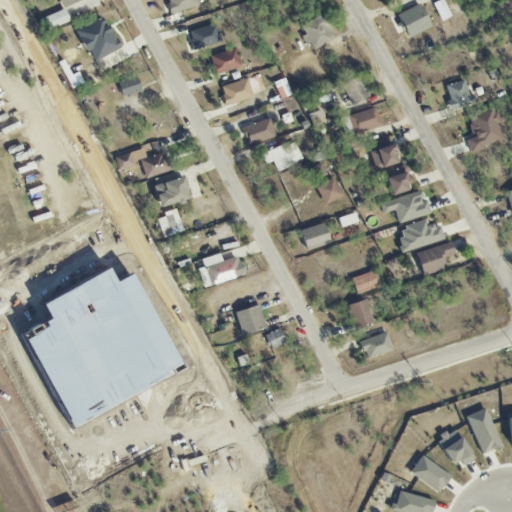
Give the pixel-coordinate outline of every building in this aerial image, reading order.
[(57,0),(61,9),(80,0),(57,0)] [(165,0),(169,14),(197,6),(195,0),(165,0)] [(406,37),(429,29),(420,5),(394,14),(401,32),(404,30),(406,37)] [(47,30),(68,22),(64,10),(42,17),(47,30)] [(298,27),(310,50),(335,37),(322,14),(298,27)] [(91,63),(118,49),(101,17),(75,30),(91,63)] [(220,42),(214,24),(187,32),(192,51),(220,42)] [(213,75),(240,66),(234,48),(207,57),(213,75)] [(120,97),(139,91),(135,77),(116,82),(120,97)] [(341,84),(349,105),(367,99),(359,77),(341,84)] [(251,99),(247,80),(219,86),(223,105),(251,99)] [(473,97),(468,99),(462,80),(442,87),(450,111),(475,103),(473,97)] [(346,116),(352,135),(380,126),(374,107),(346,116)] [(501,142),(495,122),(497,122),(493,107),(465,115),(472,138),(465,140),(468,151),(501,142)] [(273,139),(269,120),(241,125),(246,145),(273,139)] [(264,165),(271,162),(275,172),(295,163),(286,142),(260,154),(264,165)] [(374,170),(397,163),(391,144),(368,152),(374,170)] [(144,178),(170,171),(164,152),(145,158),(142,149),(113,158),(117,171),(140,164),(144,178)] [(325,176),(320,163),(308,168),(312,181),(325,176)] [(404,185),(408,184),(402,166),(382,173),(390,196),(406,190),(404,185)] [(151,186),(158,208),(187,199),(181,177),(151,186)] [(342,195),(331,177),(313,188),(324,206),(342,195)] [(427,215),(420,191),(378,203),(381,214),(392,211),(396,224),(427,215)] [(182,231),(175,212),(155,219),(162,238),(182,231)] [(356,223),(354,214),(337,218),(339,227),(356,223)] [(395,230),(402,253),(442,240),(437,224),(426,227),(424,220),(395,230)] [(299,229),(303,250),(328,245),(323,224),(299,229)] [(421,276),(443,269),(441,259),(454,255),(450,242),(414,253),(421,276)] [(209,286),(242,275),(236,257),(221,261),(218,254),(201,260),(209,286)] [(355,295),(379,287),(373,271),(350,278),(355,295)] [(353,329),(371,323),(364,300),(345,306),(353,329)] [(240,336),(265,328),(257,305),(233,313),(240,336)] [(284,343),(277,328),(263,335),(270,350),(284,343)] [(358,340),(363,359),(391,352),(386,334),(358,340)] [(480,455),(500,446),(483,408),(464,417),(480,455)] [(461,466),(471,460),(454,428),(436,438),(450,465),(458,461),(461,466)] [(449,476),(420,456),(408,473),(437,494),(449,476)] [(387,510),(392,511),(429,511),(433,501),(398,491),(394,504),(389,503),(387,510)]
